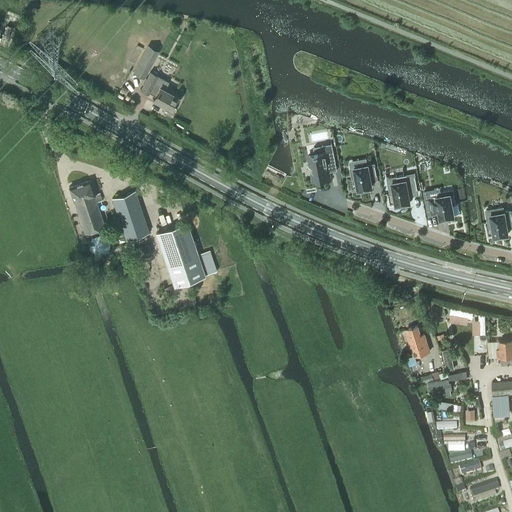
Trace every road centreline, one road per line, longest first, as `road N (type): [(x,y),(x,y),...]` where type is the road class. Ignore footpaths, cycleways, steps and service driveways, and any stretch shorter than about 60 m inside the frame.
road 1 (primary): [(511,288),(401,261),(279,213),(0,67)]
road 2 (residential): [(511,256),(347,205)]
